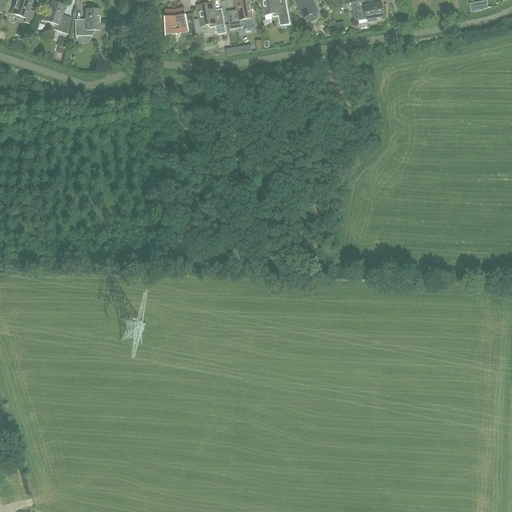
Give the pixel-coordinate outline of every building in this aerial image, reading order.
[(10,14),(11,14),(26,19),(25,23),(31,25),(36,13),(29,11),(32,0),(15,0),(11,13),(10,13),(10,14)] [(230,30),(243,28),(245,29),(254,27),(253,19),(249,0),(236,0),(235,0),(237,11),(236,13),(227,14),(230,30)] [(274,18),(278,17),(280,25),(281,26),(290,25),(286,2),(281,3),(279,1),(278,0),(261,0),(265,16),(271,15),(272,16),(274,18)] [(312,0),(294,0),(300,11),(298,12),(301,18),(302,17),(303,18),(305,17),(307,21),(309,22),(311,23),(316,21),(318,18),(318,16),(316,12),(318,11),(312,0)] [(370,6),(368,0),(352,3),(355,22),(368,20),(368,22),(377,21),(376,18),(384,17),(382,4),(370,6)] [(45,21),(48,23),(51,29),(68,35),(71,21),(62,18),(61,16),(65,6),(51,1),(45,21)] [(471,13),(484,11),(488,9),(487,2),(470,5),(469,5),(471,13)] [(208,27),(210,28),(215,27),(216,34),(218,35),(226,33),(223,12),(217,13),(215,12),(214,4),(198,7),(201,26),(208,25),(208,27)] [(85,21),(84,22),(74,23),(75,37),(91,36),(96,31),(100,31),(99,9),(85,10),(85,21)] [(195,24),(188,25),(186,15),(186,16),(184,9),(177,10),(173,11),(165,11),(165,17),(165,36),(166,36),(166,34),(173,34),(173,31),(180,30),(181,33),(188,32),(189,35),(196,34),(195,24)] [(262,40),(255,41),(257,51),(263,50),(262,40)]
